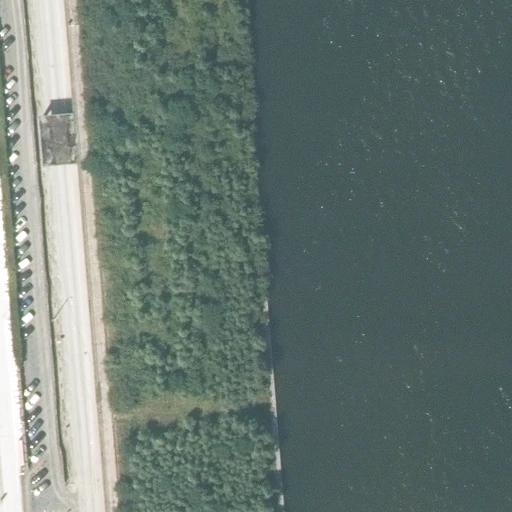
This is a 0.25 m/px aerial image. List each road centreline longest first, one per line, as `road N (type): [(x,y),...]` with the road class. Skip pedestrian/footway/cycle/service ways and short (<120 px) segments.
road 1 (unclassified): [(45,0),(85,511)]
road 2 (unknown): [(0,387),(11,511)]
